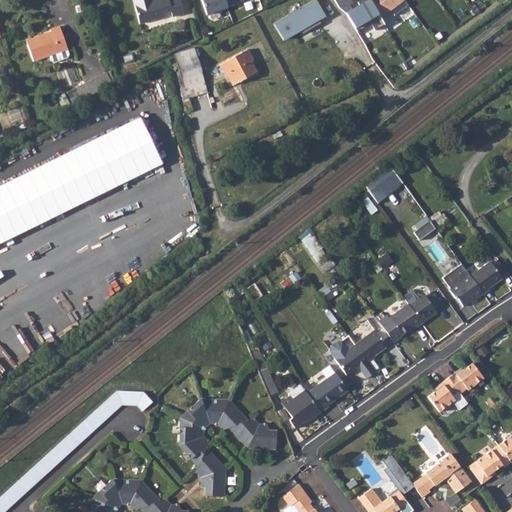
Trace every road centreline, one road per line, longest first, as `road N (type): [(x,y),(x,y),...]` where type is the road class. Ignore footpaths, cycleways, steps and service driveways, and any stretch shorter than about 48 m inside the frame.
road 1 (unclassified): [(511,13),(228,232),(215,218),(192,131)]
road 2 (residential): [(300,453),(511,303)]
road 3 (unknown): [(393,108),(329,0)]
